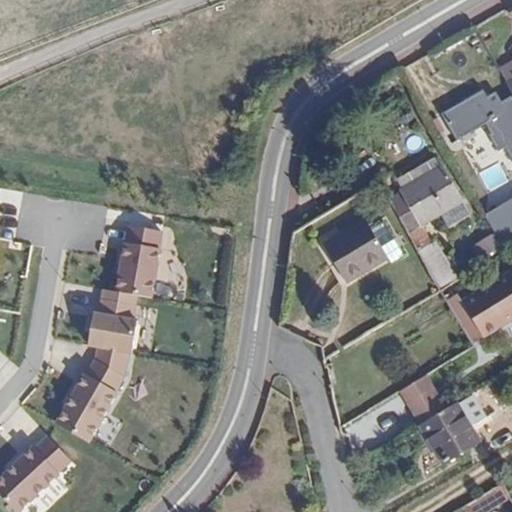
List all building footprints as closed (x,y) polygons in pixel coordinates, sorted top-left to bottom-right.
[(511,65),(497,74),(509,96),(511,94),(511,65)] [(441,111),(455,136),(483,121),(488,129),(486,132),(494,146),(499,145),(511,166),(511,165),(511,101),(509,96),(496,103),(491,96),(482,99),(476,89),(441,111)] [(441,111),(426,119),(440,145),(455,136),(441,111)] [(405,193),(421,224),(452,207),(435,176),(405,193)] [(411,229),(421,224),(405,193),(394,199),(411,229)] [(511,221),(487,235),(502,262),(511,256),(511,221)] [(381,261),(359,223),(315,248),(338,285),(381,261)] [(107,244),(99,294),(124,298),(139,300),(147,251),(146,251),(148,234),(111,228),(108,244),(107,244)] [(511,290),(466,318),(486,352),(511,335),(511,290)] [(92,292),(90,302),(123,307),(124,298),(99,294),(92,292)] [(123,307),(90,302),(87,317),(82,316),(77,348),(89,350),(117,355),(120,355),(126,324),(120,323),(123,307)] [(460,307),(443,318),(468,363),(486,352),(466,318),(460,307)] [(89,350),(87,363),(112,379),(117,355),(89,350)] [(76,377),(46,428),(78,445),(106,395),(104,394),(112,379),(87,363),(78,379),(76,377)] [(401,404),(420,436),(446,421),(426,388),(401,404)] [(446,421),(420,436),(443,476),(478,455),(455,415),(446,421)] [(0,471),(0,508),(3,511),(15,511),(50,478),(48,476),(61,464),(37,439),(25,451),(23,450),(0,471)]
